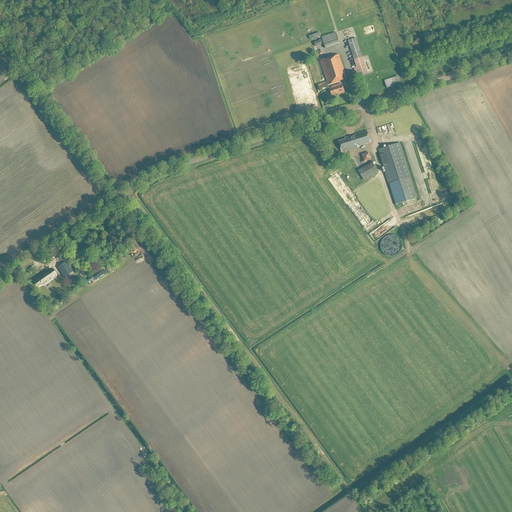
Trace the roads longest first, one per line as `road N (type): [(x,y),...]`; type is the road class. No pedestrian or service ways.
road 1 (unclassified): [(0,280),(165,170),(511,57)]
road 2 (track): [(128,190),(350,492)]
